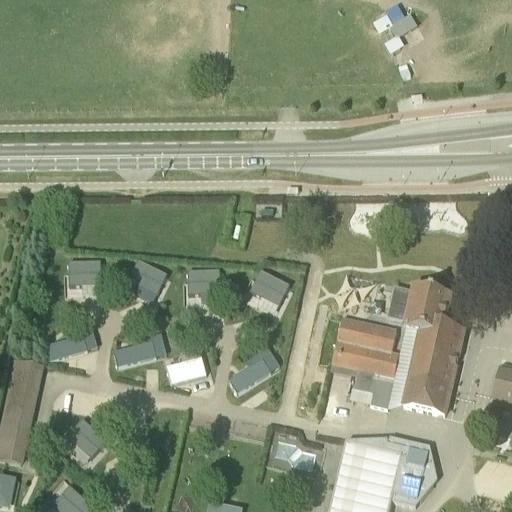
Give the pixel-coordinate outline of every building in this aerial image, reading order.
[(387,21),(384,22),(376,26),(381,36),(391,31),(396,39),(417,29),(410,16),(405,19),(397,7),(385,12),(387,21)] [(401,53),(395,43),(388,47),(393,57),(401,53)] [(73,234),(73,249),(105,251),(106,236),(73,234)] [(139,265),(128,287),(157,301),(168,279),(139,265)] [(101,266),(68,267),(69,291),(102,290),(101,266)] [(220,275),(187,277),(188,300),(221,299),(220,275)] [(261,276),(250,297),(279,312),(291,290),(261,276)] [(396,290),(391,320),(404,322),(409,292),(396,290)] [(418,334),(403,411),(445,420),(463,337),(443,332),(451,300),(415,291),(406,331),(418,334)] [(331,375),(357,381),(376,385),(373,398),(370,410),(387,414),(399,360),(391,358),(396,336),(342,324),(331,375)] [(68,345),(45,352),(49,367),(98,353),(92,332),(67,339),(68,345)] [(137,351),(113,357),(117,373),(167,360),(161,338),(135,345),(137,351)] [(183,368),(166,372),(171,390),(207,381),(199,353),(180,358),(183,368)] [(249,373),(227,386),(237,400),(281,372),(269,353),(246,367),(249,373)] [(0,463),(21,469),(43,370),(15,364),(4,413),(0,434),(0,463)] [(354,393),(373,398),(376,385),(357,381),(354,393)] [(83,424),(68,442),(91,463),(107,446),(83,424)] [(390,511),(392,507),(414,511),(416,511),(433,490),(430,488),(432,480),(436,479),(430,451),(390,442),(389,445),(346,447),(330,511),(390,511)] [(10,511),(17,483),(0,479),(0,511),(10,511)] [(94,511),(70,491),(51,511),(94,511)]
